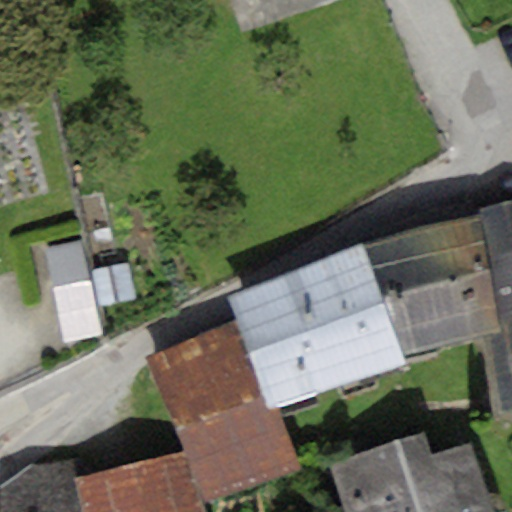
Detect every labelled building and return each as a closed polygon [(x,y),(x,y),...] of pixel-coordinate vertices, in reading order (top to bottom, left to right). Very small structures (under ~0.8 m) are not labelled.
[(511,215),(470,226),(511,386),(511,215)] [(455,230),(366,258),(407,365),(487,348),(455,230)] [(87,251),(48,259),(67,346),(106,338),(87,251)] [(360,260),(231,308),(271,422),(405,376),(360,260)] [(229,338),(151,370),(208,507),(286,475),(229,338)] [(427,429),(326,462),(342,511),(496,511),(474,442),(435,454),(427,429)] [(197,511),(184,465),(4,504),(5,511),(197,511)]
